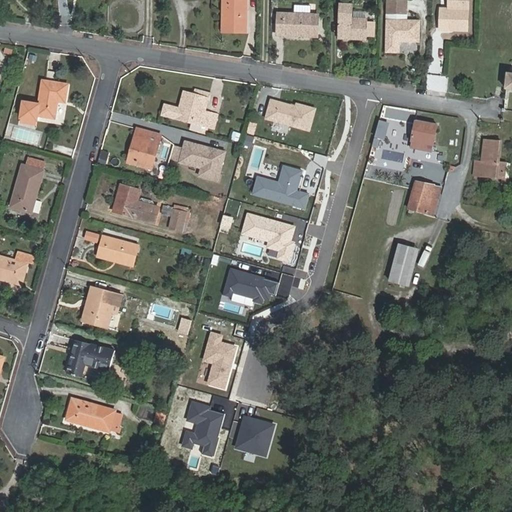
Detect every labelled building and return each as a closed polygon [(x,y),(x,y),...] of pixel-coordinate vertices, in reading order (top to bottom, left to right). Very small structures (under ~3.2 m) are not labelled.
[(223,0),(223,32),(246,32),(246,0),(223,0)] [(407,13),(407,0),(387,0),(387,13),(407,13)] [(278,36),(285,36),(286,32),(300,33),(300,37),(317,38),(319,15),(311,15),(311,6),(295,6),(295,14),(279,13),(278,36)] [(449,27),(467,28),(468,10),(441,8),(440,30),(449,31),(449,27)] [(368,19),(353,18),(350,18),(350,9),(340,9),(339,18),(338,38),(366,40),(368,19)] [(419,42),(420,21),(387,20),(386,52),(399,53),(399,41),(419,42)] [(66,102),(69,85),(43,81),(40,105),(24,102),(22,119),(38,121),(38,116),(55,118),(58,101),(66,102)] [(205,111),(208,99),(210,99),(211,94),(196,90),(195,95),(185,92),(180,109),(165,105),(162,114),(216,128),(219,115),(205,111)] [(290,125),(310,131),(316,109),(297,104),(297,107),(272,100),(267,118),(274,121),(290,125)] [(288,132),(290,125),(274,121),(272,128),(288,132)] [(432,153),(437,125),(418,121),(412,148),(432,153)] [(151,170),(161,135),(138,128),(128,163),(151,170)] [(233,131),(230,140),(238,142),(240,133),(233,131)] [(503,179),(503,178),(505,163),(499,162),(501,142),(485,140),(482,162),(475,161),(473,175),(503,179)] [(217,183),(226,155),(186,143),(184,149),(180,163),(201,170),(199,178),(217,183)] [(180,163),(184,149),(174,146),(170,160),(180,163)] [(26,167),(23,166),(11,207),(32,213),(43,171),(45,163),(29,158),(26,167)] [(252,195),(304,209),(308,195),(296,191),(301,172),(283,167),(278,183),(257,177),(252,195)] [(416,182),(408,209),(433,216),(441,189),(435,187),(435,186),(416,182)] [(141,190),(121,185),(114,212),(154,223),(159,207),(138,202),(141,190)] [(182,231),(186,213),(174,210),(171,229),(182,231)] [(295,243),(291,242),(295,227),(248,214),(242,234),(270,242),(268,248),(279,251),(277,259),(290,262),(292,255),(295,243)] [(86,230),(83,239),(97,244),(100,234),(86,230)] [(122,255),(120,263),(133,267),(139,246),(104,237),(99,253),(116,258),(117,254),(122,255)] [(417,250),(397,244),(386,279),(405,286),(417,250)] [(190,257),(192,249),(182,247),(180,255),(190,257)] [(0,256),(0,279),(22,285),(28,262),(32,263),(34,257),(20,253),(17,261),(0,256)] [(98,258),(120,263),(122,255),(117,254),(116,258),(99,253),(98,258)] [(231,270),(228,281),(225,291),(223,295),(231,298),(232,293),(255,299),(254,303),(263,305),(264,302),(266,303),(269,293),(274,294),(277,283),(231,270)] [(115,303),(120,305),(123,295),(92,287),(90,297),(95,298),(88,323),(107,328),(112,312),(115,303)] [(83,321),(88,323),(95,298),(90,297),(83,321)] [(450,320),(450,330),(463,330),(463,325),(458,325),(459,321),(450,320)] [(225,389),(231,368),(237,346),(220,342),(221,335),(211,333),(203,361),(214,363),(209,385),(225,389)] [(109,371),(115,351),(77,341),(68,373),(82,377),(85,364),(109,371)] [(111,430),(116,412),(117,411),(106,409),(107,408),(73,398),(67,421),(101,430),(102,427),(111,430)] [(197,423),(194,433),(185,430),(181,446),(190,449),(192,443),(194,443),(204,446),(202,453),(212,456),(223,415),(213,412),(209,411),(210,407),(202,405),(192,402),(187,421),(197,423)] [(157,411),(154,422),(163,424),(166,414),(157,411)] [(123,414),(116,412),(111,430),(118,432),(123,414)] [(275,425),(244,416),(236,448),(266,456),(275,425)]
